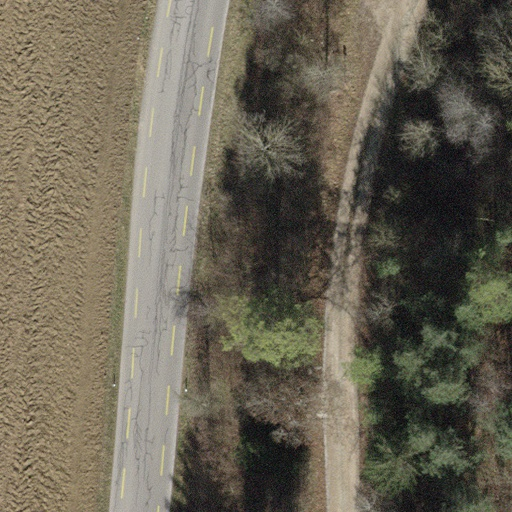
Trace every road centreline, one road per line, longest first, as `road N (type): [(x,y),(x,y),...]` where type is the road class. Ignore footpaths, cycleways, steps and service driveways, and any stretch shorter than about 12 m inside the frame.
road 1 (primary): [(206,0),(139,511)]
road 2 (track): [(361,511),(423,0)]
